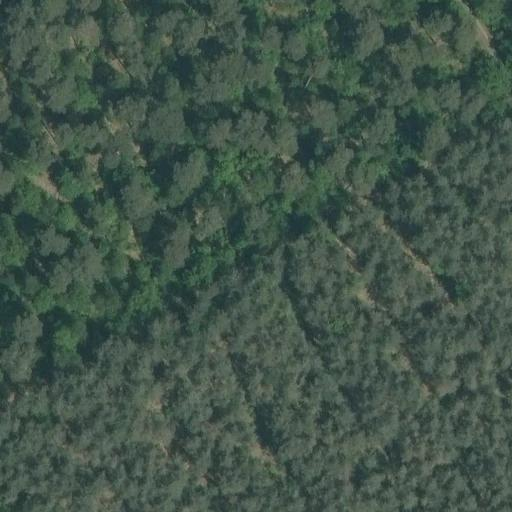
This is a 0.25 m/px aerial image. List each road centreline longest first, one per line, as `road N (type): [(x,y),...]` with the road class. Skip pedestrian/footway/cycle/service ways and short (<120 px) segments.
road 1 (track): [(511,115),(133,317),(0,403)]
road 2 (track): [(447,0),(511,107)]
